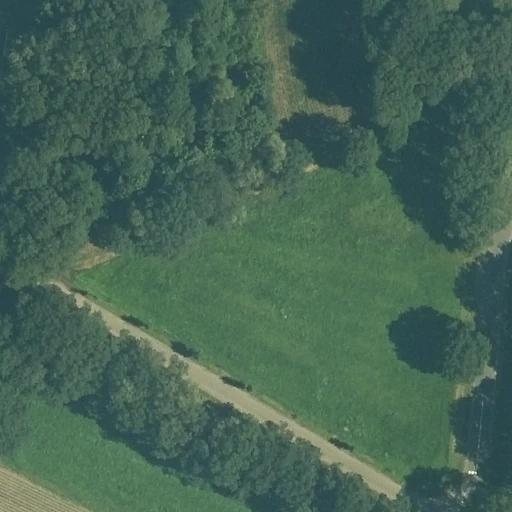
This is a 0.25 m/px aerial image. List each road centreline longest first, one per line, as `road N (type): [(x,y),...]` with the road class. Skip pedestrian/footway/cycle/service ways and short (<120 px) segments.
road 1 (residential): [(0,272),(31,281),(421,511)]
road 2 (tertiary): [(511,195),(491,286),(472,511)]
